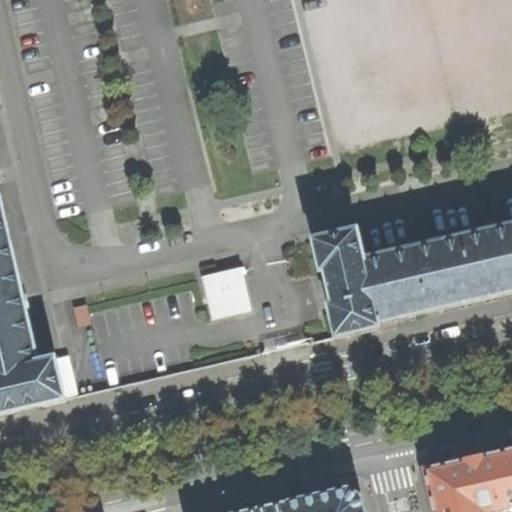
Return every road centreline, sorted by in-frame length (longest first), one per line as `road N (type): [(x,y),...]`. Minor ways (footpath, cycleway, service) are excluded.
road 1 (tertiary): [(511,341),(0,459)]
road 2 (tertiary): [(80,511),(381,442)]
road 3 (tertiary): [(381,442),(511,413)]
